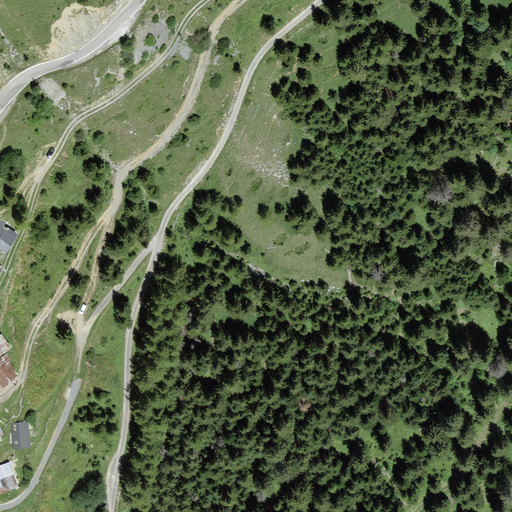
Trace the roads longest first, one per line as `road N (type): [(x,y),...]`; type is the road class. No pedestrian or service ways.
road 1 (track): [(0,397),(20,378),(37,324),(113,206),(121,174),(179,119),(213,28),(240,0)]
road 2 (track): [(203,0),(151,65),(69,128),(38,179),(0,279)]
road 3 (track): [(162,241),(97,310),(80,349),(73,397),(34,481),(0,508)]
road 4 (tertiary): [(138,0),(94,44),(30,74),(0,104)]
road 5 (track): [(511,399),(465,470),(417,511)]
